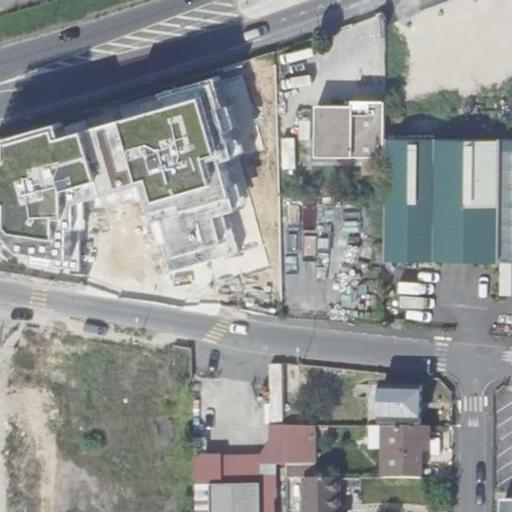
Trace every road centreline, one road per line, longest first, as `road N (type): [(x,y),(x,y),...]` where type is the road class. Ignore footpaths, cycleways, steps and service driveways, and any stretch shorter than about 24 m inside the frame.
road 1 (residential): [(0,288),(474,360)]
road 2 (secondary): [(261,0),(0,82)]
road 3 (residential): [(474,360),(472,511)]
